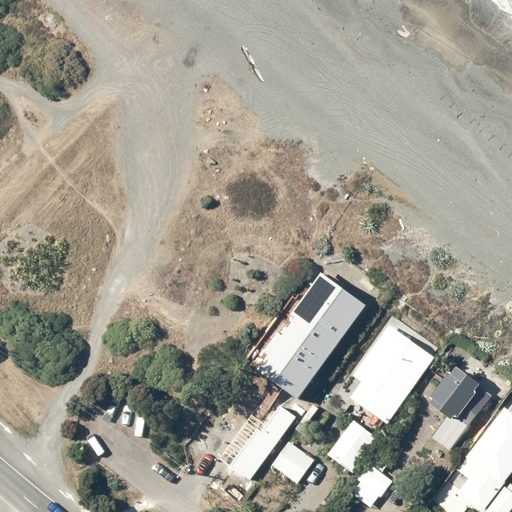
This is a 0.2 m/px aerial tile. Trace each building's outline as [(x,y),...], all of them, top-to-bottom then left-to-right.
[(373,305),(329,273),(286,333),(329,365),(373,305)] [(434,359),(399,335),(387,353),(377,346),(365,363),(375,370),(367,382),(402,405),(434,359)] [(497,394),(457,366),(428,407),(446,420),(432,439),(455,455),(497,394)] [(314,388),(288,370),(273,390),(298,409),(314,388)] [(511,471),(511,410),(508,408),(454,474),(464,483),(462,497),(480,511),(511,471)] [(381,440),(356,424),(332,460),(357,476),(381,440)] [(316,459),(283,438),(263,469),(297,490),(316,459)] [(397,480),(375,466),(364,483),(386,496),(397,480)] [(511,511),(511,492),(508,489),(490,511),(511,511)]
